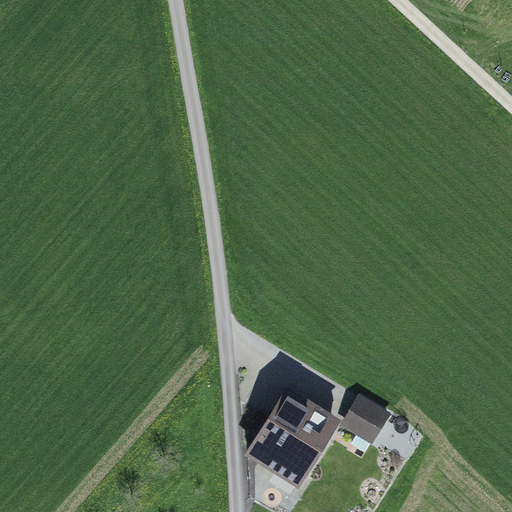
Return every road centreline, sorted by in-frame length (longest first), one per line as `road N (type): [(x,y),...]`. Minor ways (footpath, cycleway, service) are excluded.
road 1 (track): [(179,0),(228,330),(235,511)]
road 2 (track): [(511,113),(392,0)]
